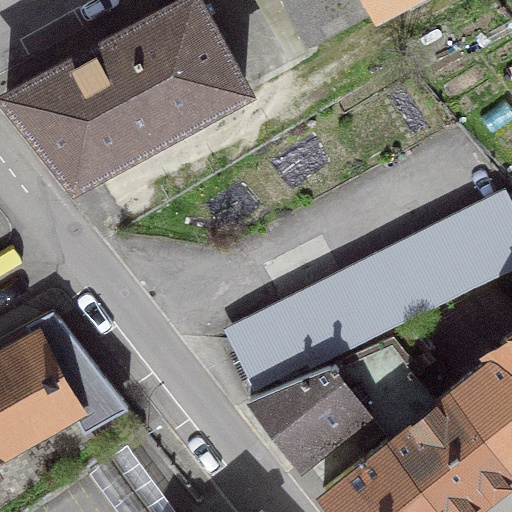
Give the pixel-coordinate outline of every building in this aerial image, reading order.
[(6,91),(74,178),(244,85),(196,0),(175,0),(91,46),(92,48),(6,91)] [(371,0),(287,0),(312,44),(376,8),(371,0)] [(371,0),(376,8),(391,0),(371,0)] [(511,262),(511,205),(508,196),(230,336),(254,386),(309,359),(312,363),(511,262)] [(511,461),(511,319),(487,289),(412,325),(511,461)] [(60,317),(0,350),(0,449),(75,407),(85,427),(127,403),(60,317)] [(411,359),(417,367),(410,373),(431,401),(388,435),(448,511),(456,511),(511,469),(511,461),(412,325),(387,336),(406,363),(411,359)] [(407,370),(410,373),(417,367),(411,359),(406,363),(387,336),(329,362),(363,405),(407,370)] [(363,405),(329,362),(250,396),(300,460),(365,408),(363,405)] [(448,511),(388,435),(322,487),(341,511),(448,511)]
